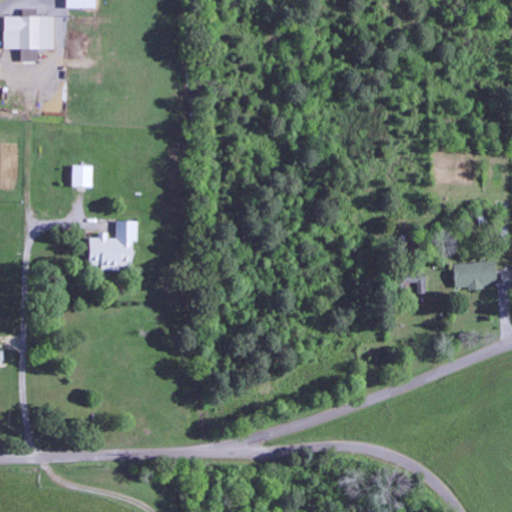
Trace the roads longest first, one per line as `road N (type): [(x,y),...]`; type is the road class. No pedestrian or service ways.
road 1 (residential): [(0,457),(360,448),(420,471),(459,511)]
road 2 (residential): [(511,345),(302,425),(196,452)]
